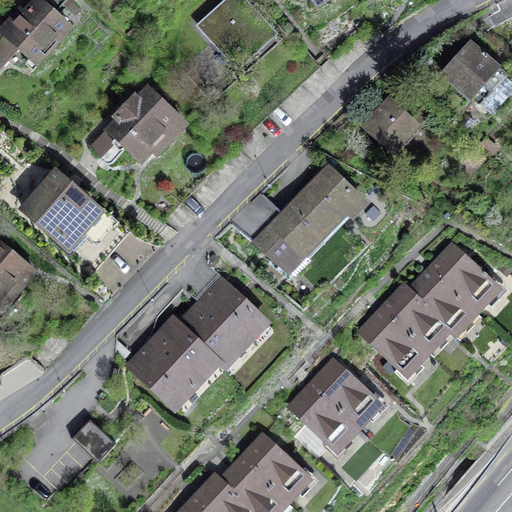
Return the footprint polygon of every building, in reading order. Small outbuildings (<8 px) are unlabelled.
[(37,0),(25,14),(23,13),(13,23),(15,25),(0,41),(0,67),(17,48),(32,61),(51,40),(56,44),(70,28),(52,12),(63,0),(37,0)] [(271,35),(239,0),(231,0),(202,26),(214,39),(189,62),(213,88),(271,35)] [(497,7),(499,10),(490,15),(495,25),(511,16),(511,9),(508,1),(497,7)] [(497,70),(469,45),(443,74),(471,99),(497,70)] [(184,125),(149,91),(138,102),(133,98),(115,117),(119,121),(94,145),(99,155),(114,139),(140,162),(151,151),(154,155),(184,125)] [(410,120),(390,101),(365,128),(392,153),(429,113),(422,107),(410,120)] [(364,203),(329,170),(283,218),(274,228),(297,250),(313,233),(320,239),(346,211),(352,216),(364,203)] [(113,228),(53,175),(24,209),(68,248),(83,230),(99,244),(113,228)] [(274,228),(283,218),(262,197),(232,226),(287,271),(303,255),(297,250),(274,228)] [(34,274),(0,245),(0,298),(12,284),(20,291),(34,274)] [(453,248),(432,271),(476,312),(497,290),(453,248)] [(432,271),(410,293),(449,329),(455,335),(476,312),(432,271)] [(222,282),(180,327),(218,362),(223,367),(265,323),(222,282)] [(405,288),(383,311),(427,352),(449,329),(410,293),(405,288)] [(427,352),(383,311),(362,334),(406,375),(427,352)] [(32,317),(12,342),(30,357),(50,332),(32,317)] [(218,362),(180,327),(174,321),(130,366),(175,408),(218,362)] [(313,386),(357,427),(379,404),(335,363),(313,386)] [(357,427),(313,386),(291,409),(336,450),(357,427)] [(87,417),(70,436),(98,463),(116,444),(87,417)] [(243,461),(286,502),(308,479),(264,438),(243,461)] [(221,484),(251,511),(276,511),(286,502),(243,461),(221,484)] [(194,501),(206,511),(251,511),(221,484),(216,479),(194,501)] [(206,511),(194,501),(184,511),(206,511)]
